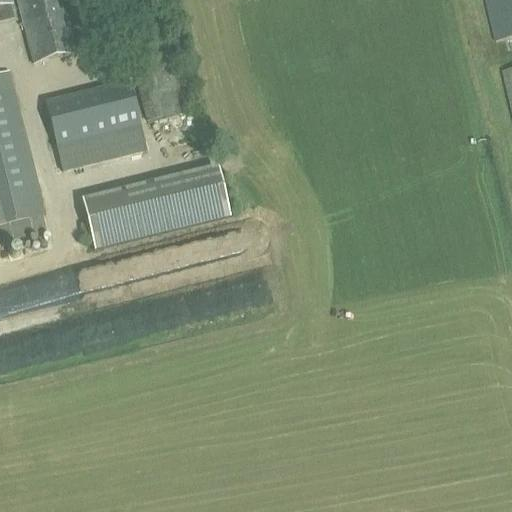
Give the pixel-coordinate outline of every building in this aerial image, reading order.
[(0,0),(0,23),(14,20),(12,6),(11,2),(19,0),(18,0),(0,0)] [(63,0),(18,0),(19,0),(35,66),(78,55),(63,0)] [(511,0),(485,0),(495,44),(511,40),(511,0)] [(146,124),(184,114),(186,113),(176,75),(171,53),(131,62),(146,124)] [(511,71),(503,74),(511,114),(511,71)] [(11,75),(0,78),(0,229),(19,225),(23,240),(48,234),(44,219),(47,218),(11,75)] [(46,105),(57,153),(63,177),(147,155),(129,85),(101,92),(46,105)] [(218,169),(81,203),(94,253),(230,219),(218,169)] [(174,320),(266,305),(262,283),(170,298),(174,320)]
